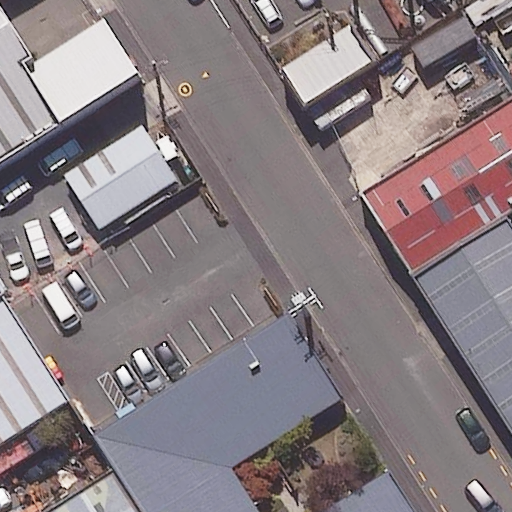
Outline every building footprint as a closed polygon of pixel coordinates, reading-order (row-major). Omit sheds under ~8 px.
[(0,0),(0,181),(147,88),(111,33),(43,76),(0,8),(0,0)] [(291,74),(314,111),(380,71),(356,33),(291,74)] [(511,216),(511,100),(366,192),(419,275),(509,219),(511,216)] [(177,180),(154,144),(143,126),(65,176),(100,230),(177,180)] [(511,223),(509,219),(419,275),(511,422),(511,223)] [(0,290),(0,316),(12,309),(0,290)] [(0,482),(41,457),(29,437),(75,408),(12,309),(0,316),(0,482)] [(114,471),(139,511),(412,511),(385,467),(313,511),(255,511),(229,469),(341,400),(288,315),(92,437),(114,471)] [(139,511),(114,471),(48,511),(139,511)]
